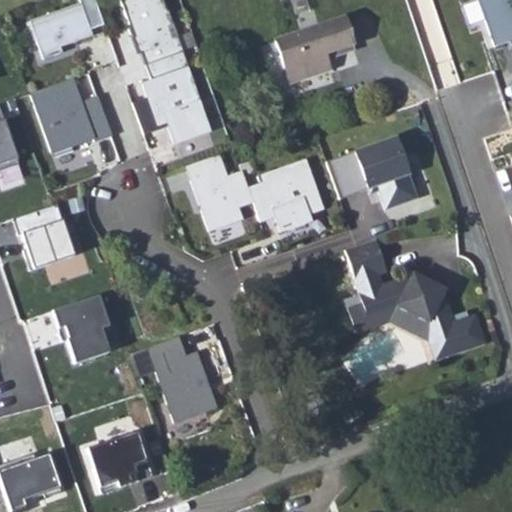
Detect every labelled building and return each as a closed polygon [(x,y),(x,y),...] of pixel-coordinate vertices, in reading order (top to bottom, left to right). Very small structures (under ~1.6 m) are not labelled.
[(140,54),(150,81),(186,68),(187,67),(176,38),(171,40),(167,28),(172,26),(161,0),(122,0),(119,1),(137,55),(140,54)] [(511,0),(477,0),(478,1),(485,21),(494,48),(509,43),(511,42),(511,0)] [(462,7),(469,27),(485,21),(478,1),(462,7)] [(80,4),(28,22),(42,60),(61,54),(59,48),(91,37),(80,4)] [(343,19),(274,43),(288,83),(329,69),(325,60),(354,50),(343,19)] [(208,134),(186,68),(150,81),(141,84),(146,99),(131,104),(141,132),(155,127),(165,124),(166,128),(172,146),(208,134)] [(80,104),(72,79),(28,95),(50,155),(91,141),(92,143),(111,137),(97,98),(80,104)] [(0,113),(0,170),(17,165),(0,113)] [(155,127),(141,132),(143,136),(166,128),(165,124),(155,127)] [(394,138),(325,163),(338,200),(375,186),(383,210),(415,199),(394,138)] [(237,208),(252,203),(247,189),(246,187),(241,172),(225,178),(217,156),(185,167),(208,232),(241,220),(237,208)] [(260,182),(246,187),(247,189),(252,203),(257,217),(271,211),(273,217),(279,233),(311,221),(309,214),(323,209),(305,159),(258,175),(260,182)] [(55,205),(11,220),(16,236),(20,235),(25,250),(21,251),(28,272),(73,257),(55,205)] [(271,211),(257,217),(259,222),(273,217),(271,211)] [(374,241),(343,251),(359,296),(343,301),(352,331),(367,325),(364,314),(395,303),(427,322),(431,334),(428,340),(435,360),(482,343),(473,317),(468,319),(465,313),(449,318),(443,301),(439,298),(440,297),(409,280),(409,282),(404,280),(380,289),(375,275),(384,271),(374,241)] [(411,278),(409,280),(440,297),(442,294),(411,278)] [(266,300),(259,279),(243,286),(250,305),(266,300)] [(97,296),(50,312),(56,330),(62,328),(66,340),(65,340),(73,365),(108,353),(100,330),(107,327),(97,296)] [(364,314),(367,325),(388,318),(428,340),(431,334),(427,322),(395,303),(364,314)] [(65,340),(66,340),(62,328),(56,330),(60,342),(65,340)] [(182,358),(175,338),(144,349),(170,424),(212,410),(193,354),(182,358)] [(329,391),(320,394),(323,401),(332,398),(329,391)] [(323,401),(320,394),(306,399),(316,431),(331,427),(323,401)] [(85,449),(101,495),(130,485),(128,477),(134,474),(137,483),(152,478),(136,433),(85,449)] [(0,468),(0,486),(8,511),(25,511),(22,502),(42,495),(44,499),(60,493),(49,458),(35,463),(33,458),(0,468)]
